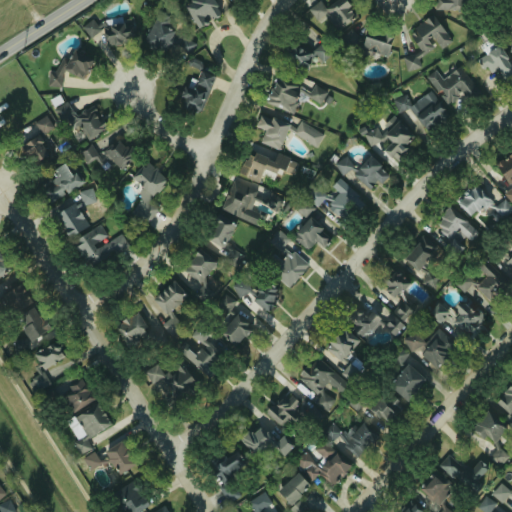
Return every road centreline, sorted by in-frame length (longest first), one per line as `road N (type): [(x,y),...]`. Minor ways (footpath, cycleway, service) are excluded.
road 1 (residential): [(176,448),(231,402),(422,194),(511,119)]
road 2 (residential): [(0,174),(217,511)]
road 3 (residential): [(87,309),(140,274),(180,233),(290,0)]
road 4 (residential): [(355,511),(511,341)]
road 5 (residential): [(215,153),(163,118),(125,74)]
